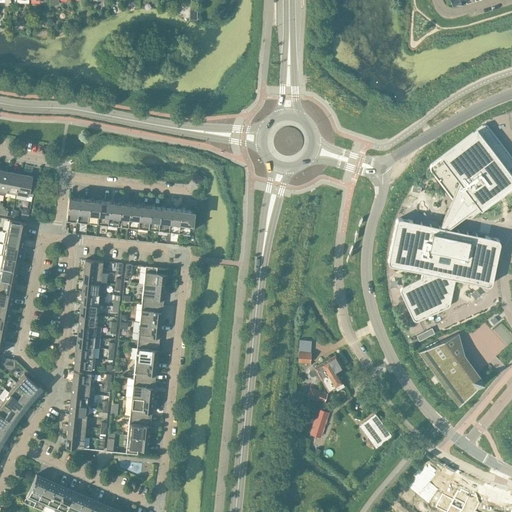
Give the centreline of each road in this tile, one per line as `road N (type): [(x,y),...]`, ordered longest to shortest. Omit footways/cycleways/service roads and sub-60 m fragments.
road 1 (residential): [(73,240),(186,257),(159,503),(18,445)]
road 2 (unclassified): [(465,446),(403,380),(371,308),(366,254),(379,200)]
road 3 (secondary): [(263,242),(236,511)]
road 4 (tertiary): [(1,104),(76,108),(190,130)]
road 5 (residential): [(57,231),(41,241),(20,351),(58,390)]
road 6 (residential): [(58,390),(73,240)]
road 7 (residential): [(189,190),(63,176)]
